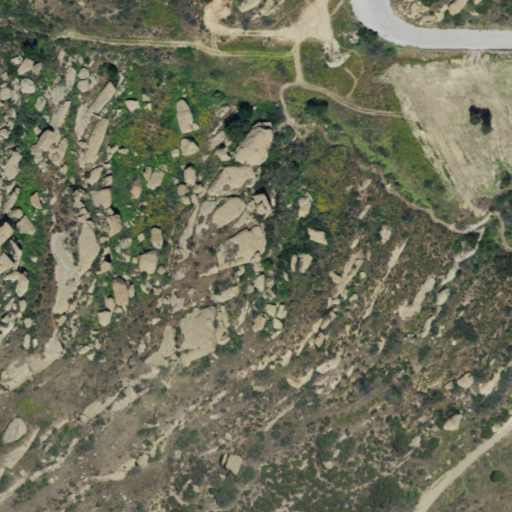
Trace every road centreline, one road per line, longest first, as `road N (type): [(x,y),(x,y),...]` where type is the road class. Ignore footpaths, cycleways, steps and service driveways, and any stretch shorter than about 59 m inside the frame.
road 1 (tertiary): [(511,38),(402,33),(382,21),(371,0)]
road 2 (track): [(509,423),(417,511)]
